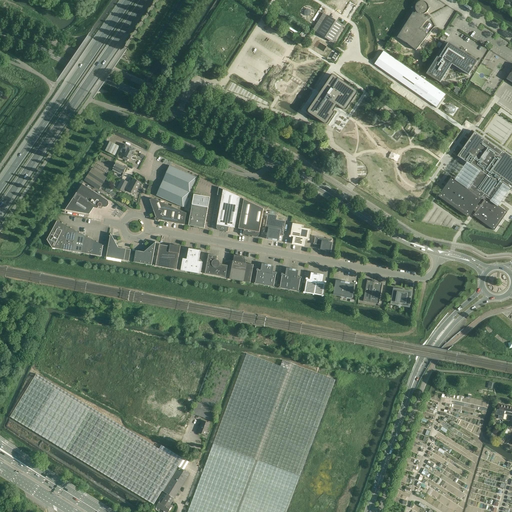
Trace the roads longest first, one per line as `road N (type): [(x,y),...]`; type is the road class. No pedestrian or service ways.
road 1 (unclassified): [(440,253),(424,280),(147,229)]
road 2 (tertiary): [(270,159),(16,39)]
road 3 (trunk): [(0,209),(144,0)]
road 4 (trunk): [(128,0),(0,186)]
road 5 (tertiary): [(440,253),(392,234),(270,159)]
road 6 (tertiary): [(367,511),(417,374)]
road 7 (unclassified): [(156,145),(246,176),(270,159)]
